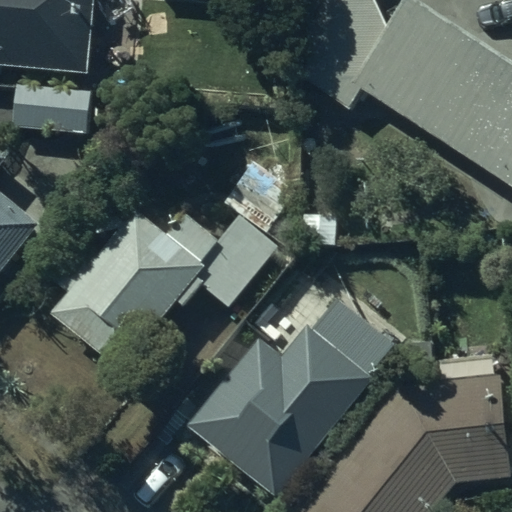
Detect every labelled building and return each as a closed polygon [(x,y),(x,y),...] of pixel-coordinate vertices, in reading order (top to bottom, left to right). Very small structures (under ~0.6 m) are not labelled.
[(0,0),(0,79),(90,88),(98,14),(99,15),(100,0),(0,0)] [(511,82),(419,19),(363,101),(511,201),(511,82)] [(94,96),(16,92),(15,137),(92,139),(94,96)] [(0,178),(13,163),(0,153),(0,296),(54,233),(0,192),(0,178)] [(230,258),(195,231),(177,255),(142,227),(104,273),(87,257),(54,291),(73,309),(58,328),(127,385),(185,316),(198,325),(213,305),(236,325),(294,261),(257,228),(230,258)] [(318,345),(293,375),(274,358),(195,447),(269,511),(289,511),(359,433),(358,432),(385,399),(318,345)] [(511,499),(511,447),(508,394),(413,401),(323,511),(461,511),(469,503),(511,499)]
